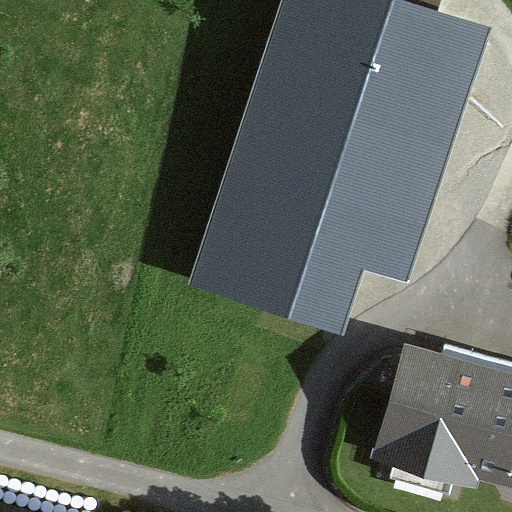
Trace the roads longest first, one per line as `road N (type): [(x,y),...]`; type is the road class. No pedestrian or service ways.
road 1 (unknown): [(300,511),(297,439),(320,375),(359,335),(459,276)]
road 2 (residential): [(0,447),(240,511)]
